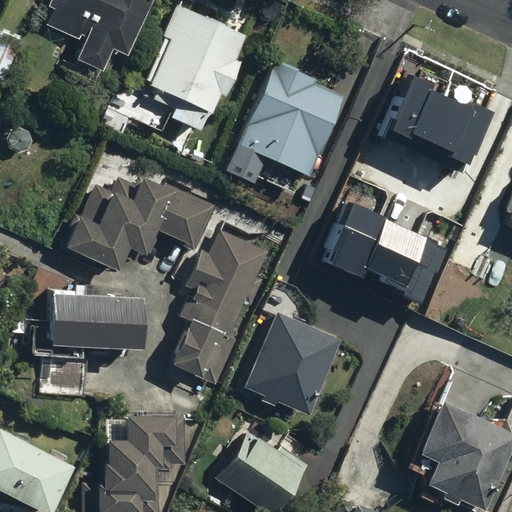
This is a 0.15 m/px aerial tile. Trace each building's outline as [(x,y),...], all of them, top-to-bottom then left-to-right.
[(123,53),(146,0),(46,0),(45,5),(50,7),(43,23),(76,38),(78,34),(81,36),(71,57),(98,69),(109,46),(123,53)] [(243,32),(174,3),(142,78),(146,80),(145,83),(155,87),(150,98),(170,107),(166,116),(198,129),(206,111),(209,112),(217,93),(221,95),(237,58),(233,56),(243,32)] [(0,29),(0,78),(0,79),(19,38),(0,29)] [(315,78),(280,62),(278,67),(269,63),(229,151),(260,165),(264,156),(303,173),(340,93),(314,81),(315,78)] [(382,165),(407,176),(409,171),(452,190),(476,136),(408,106),(382,165)] [(76,211),(62,246),(115,269),(125,246),(141,253),(142,251),(147,253),(156,234),(188,247),(207,204),(136,174),(133,182),(116,175),(110,189),(94,182),(81,213),(76,211)] [(224,336),(262,247),(219,229),(209,252),(202,249),(175,314),(186,319),(167,363),(213,382),(231,339),(224,336)] [(48,290),(46,343),(138,346),(139,293),(84,291),(85,283),(74,283),(74,291),(71,291),(71,287),(49,287),(49,290),(48,290)] [(304,414),(338,336),(275,309),(241,387),(258,394),(256,397),(272,404),(273,400),(304,414)] [(511,429),(439,399),(410,465),(426,472),(422,482),(440,490),(437,497),(450,503),(454,495),(478,506),(486,487),(492,489),(511,441),(511,429)] [(182,414),(124,413),(123,439),(105,438),(104,461),(99,461),(98,481),(82,481),(81,511),(157,511),(159,468),(169,469),(169,459),(186,460),(186,428),(181,428),(182,414)] [(0,490),(45,511),(49,511),(73,463),(25,440),(26,438),(15,433),(15,434),(0,426),(0,490)] [(239,433),(210,477),(264,511),(270,511),(304,461),(276,443),(273,447),(244,428),(241,434),(239,433)] [(381,511),(339,497),(334,511),(381,511)]
